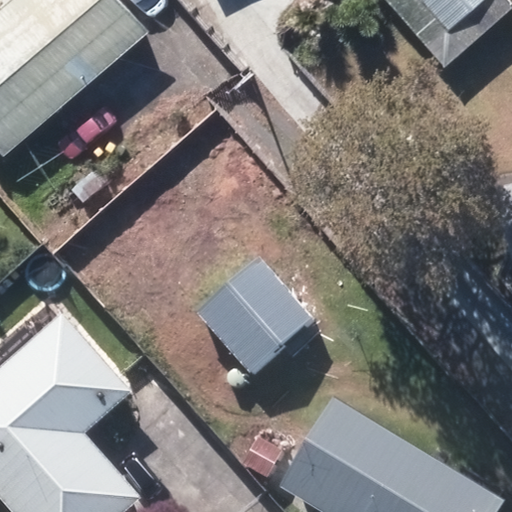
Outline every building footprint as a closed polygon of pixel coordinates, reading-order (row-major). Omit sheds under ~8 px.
[(5,0),(0,5),(0,143),(5,149),(149,23),(128,0),(5,0)] [(511,0),(391,0),(446,63),(511,5),(511,0)] [(511,179),(503,181),(511,229),(511,179)] [(267,263),(205,318),(260,378),(322,323),(267,263)] [(0,499),(11,511),(128,511),(142,501),(86,437),(133,395),(66,320),(47,336),(36,324),(0,356),(0,499)] [(496,511),(502,502),(335,402),(285,488),(323,511),(496,511)] [(246,465),(269,481),(285,454),(260,440),(246,465)]
